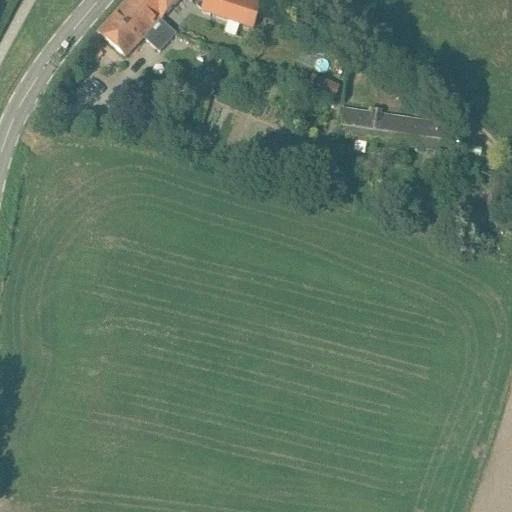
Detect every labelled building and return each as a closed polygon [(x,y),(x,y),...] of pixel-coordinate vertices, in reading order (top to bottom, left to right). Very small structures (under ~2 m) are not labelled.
[(140,0),(134,0),(102,36),(129,59),(145,40),(160,53),(177,35),(162,21),(163,20),(140,0)] [(140,0),(163,20),(180,0),(140,0)] [(252,28),(260,6),(243,0),(207,0),(203,12),(252,28)] [(307,87),(333,98),(338,86),(312,75),(307,87)] [(337,139),(449,155),(453,125),(383,115),(384,112),(371,110),(371,113),(341,109),(337,139)] [(337,194),(342,174),(320,168),(315,188),(337,194)] [(466,238),(477,243),(483,231),(472,226),(466,238)]
